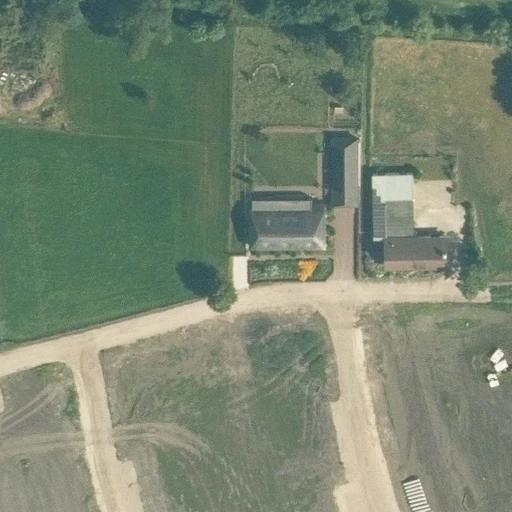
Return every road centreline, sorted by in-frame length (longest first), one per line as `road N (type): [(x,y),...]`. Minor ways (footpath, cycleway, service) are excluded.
road 1 (track): [(511,283),(248,296),(0,360)]
road 2 (residential): [(384,511),(337,290)]
road 3 (residential): [(121,511),(76,340)]
